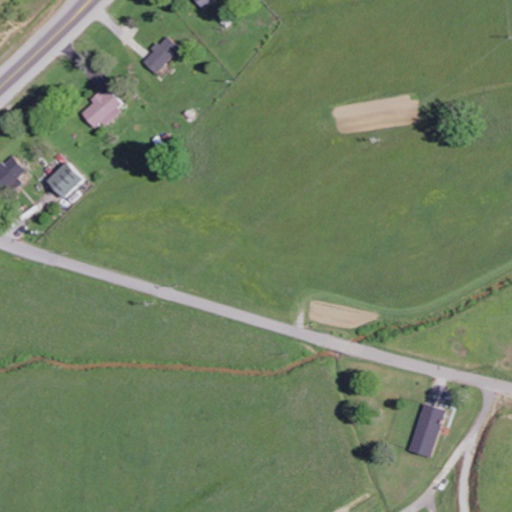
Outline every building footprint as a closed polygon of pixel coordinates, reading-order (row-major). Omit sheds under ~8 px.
[(196,0),(204,10),(216,0),(196,0)] [(143,61),(158,74),(182,48),(167,35),(143,61)] [(104,122),(106,125),(127,107),(109,87),(93,102),(94,104),(84,113),(97,129),(104,122)] [(27,170),(13,155),(0,167),(0,192),(1,194),(27,170)] [(50,181),(67,199),(86,180),(70,162),(50,181)] [(413,450),(434,456),(449,409),(428,403),(413,450)]
